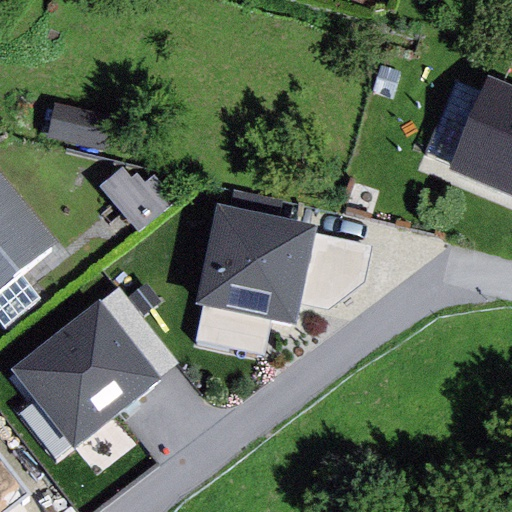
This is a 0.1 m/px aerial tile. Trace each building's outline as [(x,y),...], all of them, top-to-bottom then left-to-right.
[(511,199),(511,89),(494,82),(454,175),(511,199)] [(124,122),(63,106),(54,140),(115,156),(124,122)] [(136,164),(104,190),(139,234),(172,208),(136,164)] [(0,169),(0,301),(65,248),(0,169)] [(322,233),(221,212),(200,311),(301,332),(322,233)] [(188,368),(126,291),(17,377),(79,454),(188,368)] [(0,511),(16,511),(34,499),(0,453),(0,511)]
